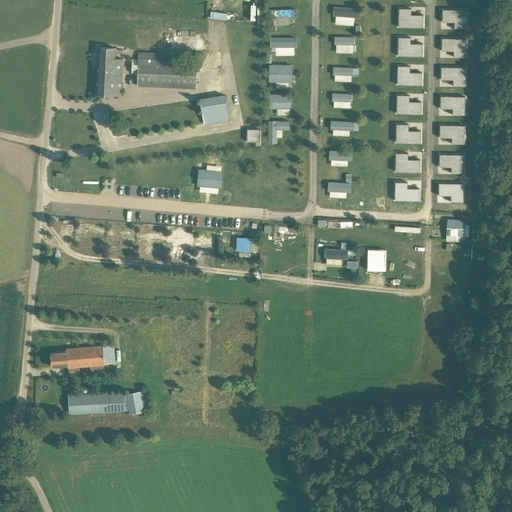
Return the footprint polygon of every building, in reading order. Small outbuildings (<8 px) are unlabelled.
[(334,23),(354,24),(355,17),(361,17),(361,7),(335,6),(334,23)] [(211,11),(211,17),(227,19),(227,13),(211,11)] [(467,13),(467,32),(477,33),(477,13),(467,13)] [(162,33),(161,53),(178,54),(177,34),(162,33)] [(271,46),(276,46),(276,54),(296,54),(296,36),(271,36),(271,46)] [(336,36),(336,52),(356,51),(355,36),(336,36)] [(99,47),(96,94),(121,96),(123,59),(115,58),(116,47),(109,47),(99,47)] [(161,60),(161,53),(139,52),(138,59),(132,59),(132,72),(138,73),(137,85),(196,88),(197,62),(161,60)] [(289,81),(294,81),(294,64),(270,63),(269,81),(276,82),(276,87),(289,87),(289,81)] [(334,66),(334,80),(352,81),(352,73),(358,74),(358,66),(334,66)] [(459,67),(459,92),(479,92),(479,67),(459,67)] [(377,88),(383,85),(377,75),(372,78),(377,88)] [(333,92),(333,107),(351,107),(352,93),(333,92)] [(201,98),(199,98),(204,122),(229,119),(225,93),(200,97),(201,98)] [(277,114),(292,114),(292,93),(270,93),(269,107),(277,108),(277,114)] [(277,129),(291,129),(291,120),(269,119),(268,142),(277,142),(277,129)] [(332,120),(332,135),(350,135),(350,130),(359,130),(359,120),(332,120)] [(474,136),(475,122),(455,121),(455,136),(474,136)] [(247,129),(247,141),(260,141),(260,129),(247,129)] [(331,165),(348,165),(348,160),(353,160),(353,150),(331,149),(331,165)] [(381,170),(382,150),(373,150),(373,157),(362,157),(362,164),(371,164),(371,169),(381,170)] [(224,171),(199,168),(197,186),(222,188),(224,171)] [(347,197),(347,192),(352,192),(352,181),(329,181),(329,196),(347,197)] [(381,184),(381,199),(393,199),(393,191),(408,191),(408,184),(381,184)] [(464,192),(464,200),(474,200),(474,185),(450,185),(449,192),(464,192)] [(326,248),(325,257),(327,257),(342,258),(348,259),(348,249),(326,248)] [(386,249),(368,249),(368,270),(386,270),(386,249)] [(51,352),(52,366),(68,365),(68,367),(115,363),(114,345),(103,346),(103,345),(67,348),(67,350),(51,352)] [(141,391),(126,393),(130,414),(144,412),(141,391)] [(124,394),(99,395),(99,411),(125,410),(124,394)] [(99,395),(69,396),(70,412),(99,411),(99,395)]
